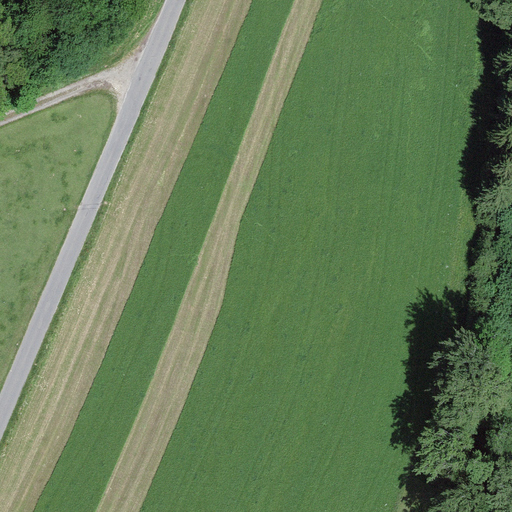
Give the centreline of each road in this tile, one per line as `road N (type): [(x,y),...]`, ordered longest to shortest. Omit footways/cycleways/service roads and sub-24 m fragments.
road 1 (tertiary): [(0,417),(176,0)]
road 2 (track): [(143,79),(99,81),(0,120)]
